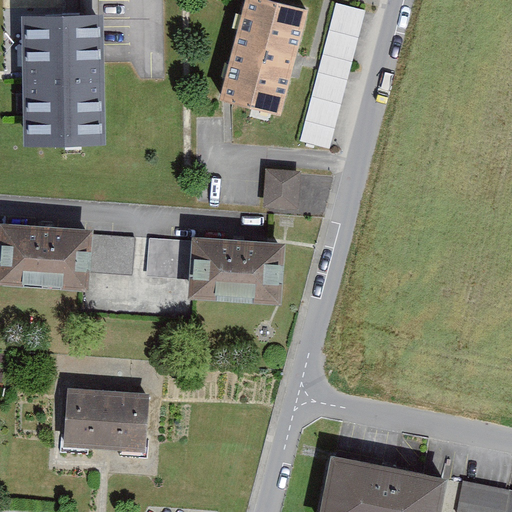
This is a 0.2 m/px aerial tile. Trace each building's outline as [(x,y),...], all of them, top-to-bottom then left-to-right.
[(305,9),(269,0),(247,0),(222,101),(278,115),(305,9)] [(365,11),(336,4),(301,141),(330,148),(365,11)] [(98,16),(18,17),(19,151),(98,150),(98,16)] [(301,173),(266,170),(263,207),(298,210),(301,173)] [(93,234),(1,228),(0,239),(0,283),(89,290),(90,272),(93,234)] [(132,275),(135,237),(93,234),(90,272),(132,275)] [(195,242),(150,239),(147,276),(193,279),(195,242)] [(282,247),(195,242),(193,279),(192,296),(279,300),(282,247)] [(152,397),(69,392),(65,448),(149,453),(152,397)] [(332,459),(320,511),(441,511),(447,483),(332,459)] [(511,511),(511,486),(464,479),(458,511),(511,511)]
